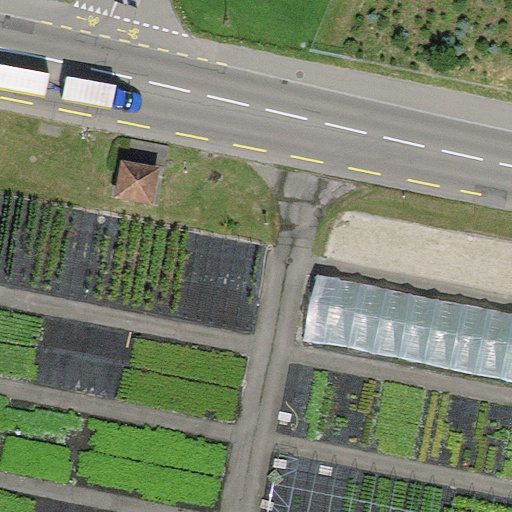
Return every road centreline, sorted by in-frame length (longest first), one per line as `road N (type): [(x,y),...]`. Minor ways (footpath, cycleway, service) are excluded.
road 1 (secondary): [(99,73),(511,167)]
road 2 (unknown): [(206,511),(295,117)]
